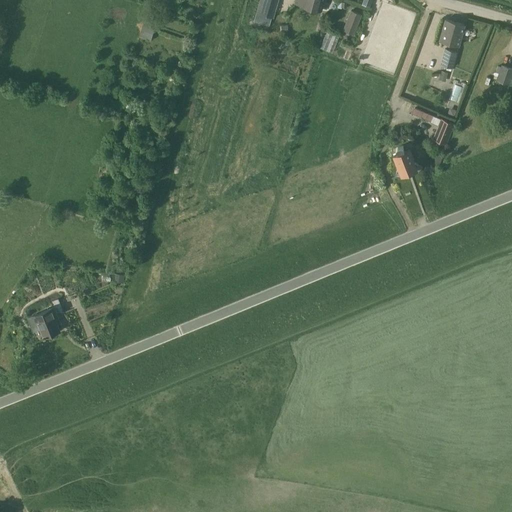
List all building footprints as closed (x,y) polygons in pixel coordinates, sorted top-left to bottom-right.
[(260,0),(254,22),(269,26),(272,18),(273,18),(278,0),(260,0)] [(295,0),(295,3),(321,10),(324,0),(295,0)] [(354,35),(360,21),(362,14),(351,10),(343,30),(354,35)] [(446,19),(440,40),(459,45),(465,25),(446,19)] [(139,37),(150,41),(154,30),(150,28),(152,22),(144,20),(139,37)] [(332,53),(339,36),(327,31),(320,48),(332,53)] [(453,68),(457,51),(445,48),(440,65),(453,68)] [(509,85),(511,77),(511,67),(502,64),(496,80),(509,85)] [(454,123),(442,118),(434,139),(446,144),(454,123)] [(399,153),(393,155),(398,168),(397,168),(396,171),(399,172),(401,172),(404,172),(406,171),(410,170),(412,169),(414,167),(416,165),(418,163),(415,161),(414,161),(410,149),(404,151),(403,146),(402,146),(401,146),(400,146),(399,146),(398,147),(397,147),(397,148),(396,148),(396,149),(397,148),(399,153)] [(116,274),(115,281),(123,283),(125,275),(116,274)] [(35,315),(44,337),(60,331),(54,317),(57,315),(54,307),(35,315)]
